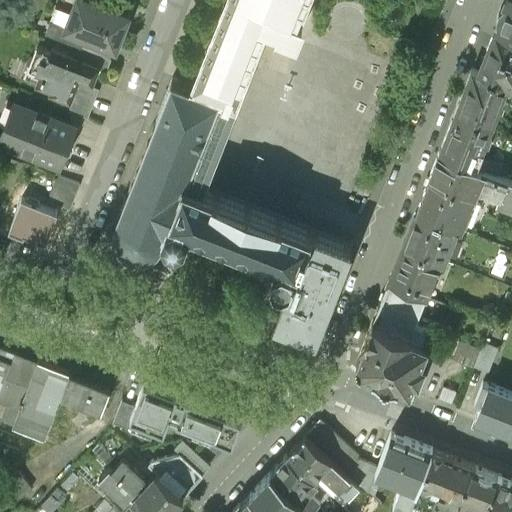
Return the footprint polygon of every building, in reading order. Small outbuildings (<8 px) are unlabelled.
[(128,13),(93,0),(75,0),(66,25),(66,27),(85,34),(115,46),(128,13)] [(230,0),(197,84),(193,82),(192,85),(172,77),(116,220),(115,229),(118,238),(124,245),(132,249),(141,251),(150,249),(158,244),(163,236),(165,237),(166,240),(176,243),(185,241),(189,229),(273,260),(269,272),(273,282),(283,285),(286,284),(288,285),(275,318),(317,333),(352,243),(313,228),(314,228),(201,183),(200,184),(186,178),(255,0),(299,17),(306,0),(230,0)] [(511,0),(505,0),(505,4),(500,7),(498,12),(497,17),(497,22),(495,28),(511,34),(511,0)] [(66,27),(66,25),(50,19),(45,31),(78,44),(81,45),(85,34),(66,27)] [(511,34),(495,28),(478,70),(478,71),(508,82),(508,83),(511,84),(511,34)] [(73,55),(52,47),(51,49),(37,43),(29,66),(43,71),(39,81),(53,87),(52,90),(70,97),(79,74),(92,79),(97,66),(98,64),(73,55)] [(81,45),(78,44),(73,55),(98,64),(97,66),(106,69),(111,57),(81,45)] [(508,82),(478,71),(478,70),(472,68),(456,110),(492,124),(508,83),(508,82)] [(99,88),(81,80),(69,109),(88,117),(99,88)] [(74,124),(14,101),(0,138),(59,162),(64,150),(66,151),(71,149),(74,142),(72,137),(69,136),(74,124)] [(492,124),(456,110),(439,152),(475,166),(492,124)] [(439,152),(430,176),(466,190),(468,185),(470,180),(501,192),(508,199),(509,198),(511,199),(511,179),(475,166),(439,152)] [(79,183),(58,175),(49,199),(69,207),(79,183)] [(466,190),(430,176),(416,210),(458,227),(459,227),(472,193),(466,190)] [(486,192),(468,185),(466,190),(472,193),(484,198),(486,192)] [(57,211),(22,197),(10,228),(23,234),(24,232),(46,240),(57,211)] [(458,227),(416,210),(403,244),(441,258),(445,260),(449,249),(456,252),(462,236),(455,234),(458,227)] [(441,258),(403,244),(389,280),(426,294),(441,258)] [(426,294),(389,280),(374,319),(429,341),(444,301),(426,294)] [(444,301),(429,341),(427,347),(452,356),(458,341),(449,337),(460,308),(444,301)] [(429,341),(374,319),(358,361),(361,369),(418,391),(425,373),(423,372),(427,360),(423,358),(427,347),(429,341)] [(498,347),(484,342),(475,366),(489,371),(498,347)] [(110,388),(0,344),(0,399),(8,402),(2,416),(44,433),(60,394),(102,411),(110,388)] [(178,393),(144,380),(135,404),(130,416),(164,430),(169,417),(213,434),(223,411),(186,396),(184,400),(177,397),(178,393)] [(511,393),(483,382),(476,402),(481,404),(477,415),(491,420),(511,427),(511,393)] [(122,399),(113,421),(126,426),(130,416),(135,404),(122,399)] [(242,418),(223,411),(213,434),(233,442),(242,418)] [(358,454),(319,418),(305,434),(359,484),(368,492),(376,472),(375,472),(377,467),(378,466),(357,458),(358,454)] [(378,466),(377,467),(394,474),(408,439),(391,433),(378,466)] [(359,484),(305,434),(287,453),(313,478),(324,466),(328,469),(325,472),(349,495),(359,484)] [(432,449),(408,439),(394,474),(410,480),(407,485),(402,483),(402,484),(401,484),(392,505),(407,511),(410,503),(432,449)] [(453,457),(432,449),(410,503),(432,511),(453,457)] [(183,494),(157,470),(146,482),(143,479),(145,476),(122,455),(121,456),(119,452),(107,460),(163,511),(167,511),(184,494),(183,494)] [(180,452),(152,459),(149,462),(157,470),(183,494),(203,473),(180,452)] [(287,453),(270,471),(297,496),(303,489),(313,478),(287,453)] [(432,511),(431,511),(456,511),(475,466),(453,457),(432,511)] [(163,511),(107,460),(100,468),(104,472),(100,476),(124,499),(128,494),(131,497),(121,509),(124,511),(163,511)] [(475,466),(456,511),(471,511),(474,507),(483,511),(497,474),(475,466)] [(32,485),(18,468),(1,481),(15,498),(32,485)] [(297,496),(270,471),(250,493),(270,511),(294,511),(303,502),(297,496)] [(511,511),(511,480),(497,474),(483,511),(482,511),(511,511)] [(56,485),(41,500),(51,509),(66,494),(56,485)] [(320,500),(309,490),(307,493),(303,489),(297,496),(303,502),(311,509),(320,500)] [(270,511),(250,493),(232,511),(270,511)]
